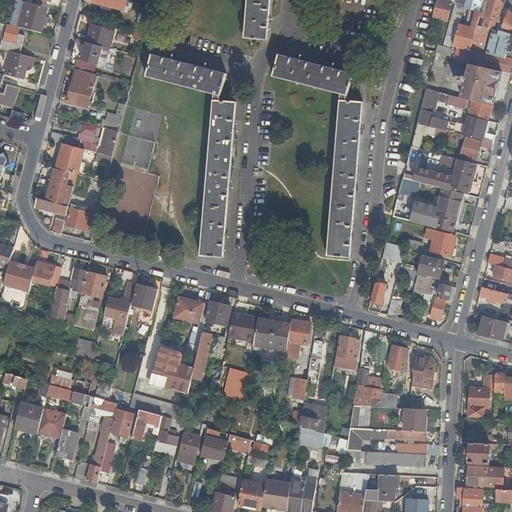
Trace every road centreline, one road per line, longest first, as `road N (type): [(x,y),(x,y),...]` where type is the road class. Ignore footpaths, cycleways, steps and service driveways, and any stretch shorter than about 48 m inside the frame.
road 1 (residential): [(36,139),(22,200),(48,241),(237,289)]
road 2 (residential): [(350,316),(374,230),(383,118),(401,50)]
road 3 (residential): [(453,341),(511,118)]
road 4 (residential): [(237,289),(257,74)]
road 5 (residential): [(444,511),(453,341)]
road 6 (residential): [(73,0),(36,139)]
road 7 (residential): [(156,511),(32,479)]
